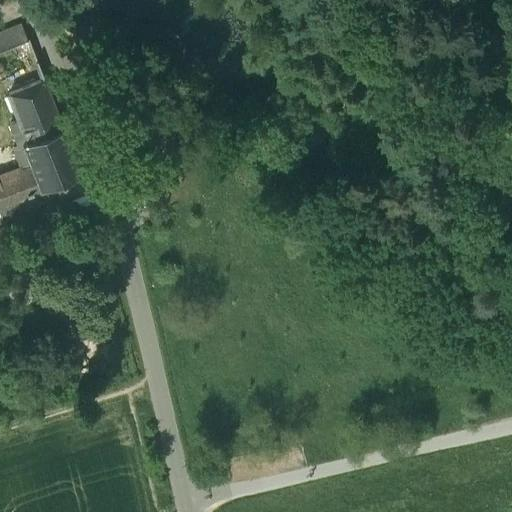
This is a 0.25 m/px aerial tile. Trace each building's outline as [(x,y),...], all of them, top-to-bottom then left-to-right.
[(21,24),(0,32),(0,51),(28,40),(21,24)] [(26,137),(28,141),(63,128),(44,80),(9,94),(19,121),(10,125),(16,140),(26,137)] [(33,171),(40,191),(82,175),(63,128),(28,141),(22,143),(13,147),(23,174),(33,171)] [(0,205),(40,191),(33,171),(23,174),(0,183),(0,205)] [(0,205),(0,222),(11,218),(15,226),(50,213),(48,207),(89,192),(82,175),(40,191),(0,205)]
